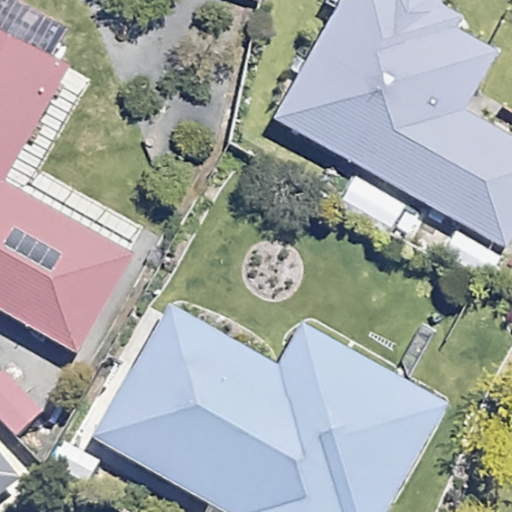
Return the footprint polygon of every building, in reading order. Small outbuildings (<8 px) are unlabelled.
[(511,43),(438,0),(361,0),(291,121),(510,248),(511,244),(511,125),(476,105),(511,43)] [(0,21),(0,314),(57,349),(122,243),(2,169),(68,63),(0,21)] [(402,205),(352,178),(338,203),(387,231),(402,205)] [(504,253),(454,225),(438,254),(488,282),(504,253)] [(166,300),(89,437),(223,511),(370,511),(434,399),(287,317),(266,356),(166,300)]
